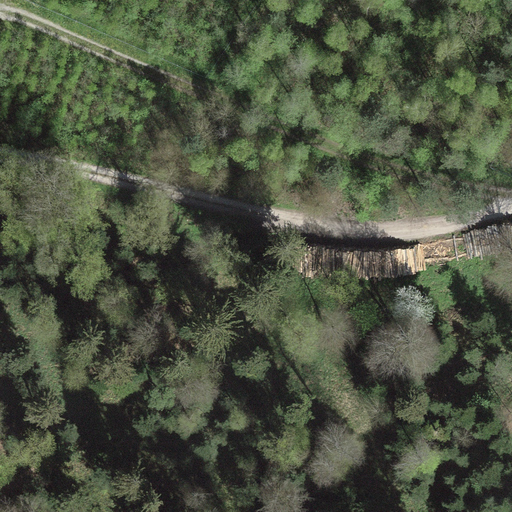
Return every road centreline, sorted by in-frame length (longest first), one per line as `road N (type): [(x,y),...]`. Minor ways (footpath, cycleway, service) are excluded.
road 1 (track): [(511,192),(319,136),(12,0)]
road 2 (track): [(0,161),(357,230),(511,208)]
